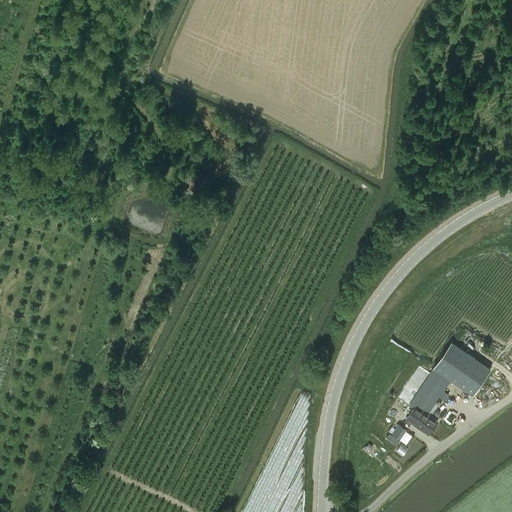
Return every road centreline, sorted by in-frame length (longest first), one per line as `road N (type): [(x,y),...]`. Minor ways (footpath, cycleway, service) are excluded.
road 1 (unclassified): [(320,511),(333,397),(362,326),(429,244),(511,196)]
road 2 (unclassified): [(367,511),(511,397)]
